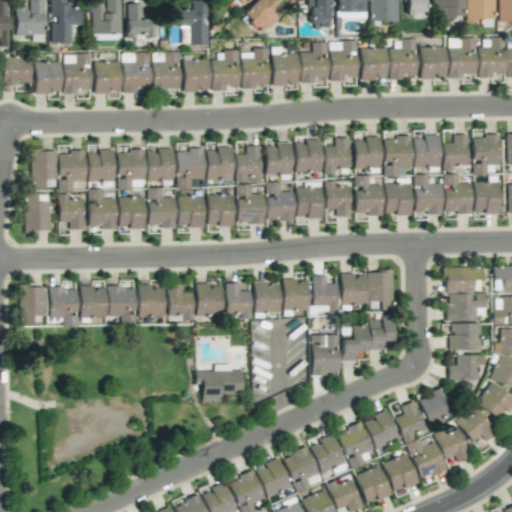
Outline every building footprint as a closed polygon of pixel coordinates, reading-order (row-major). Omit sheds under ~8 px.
[(12,8),(12,35),(42,35),(40,0),(26,0),(26,8),(12,8)] [(65,0),(47,0),(49,43),(68,43),(68,25),(78,24),(77,6),(65,7),(65,0)] [(120,33),(118,0),(102,0),(102,6),(88,6),(89,34),(120,33)] [(175,10),(175,26),(185,26),(186,46),(206,45),(205,25),(199,25),(199,16),(204,16),(204,0),(189,1),(189,9),(175,10)] [(258,34),(275,18),(268,10),(278,1),(277,0),(253,0),(239,13),(258,34)] [(326,0),(303,0),(304,6),(307,6),(307,25),(327,25),(326,0)] [(363,11),(363,0),(333,0),(334,12),(363,11)] [(395,0),(366,0),(367,22),(396,21),(395,0)] [(402,0),(402,14),(424,13),(423,0),(402,0)] [(459,0),(430,0),(431,17),(460,17),(459,0)] [(462,0),(463,20),(492,19),(491,0),(462,0)] [(511,25),(511,0),(495,0),(495,22),(509,22),(509,26),(511,25)] [(123,38),(152,38),(152,19),(138,18),(138,4),(124,3),(123,38)] [(472,38),(444,38),(445,77),(473,77),(472,38)] [(502,73),(502,48),(500,48),(500,38),(479,38),(479,47),(474,47),(475,78),(489,78),(489,74),(502,73)] [(386,78),(413,77),(413,39),(391,40),(392,49),(385,49),(386,78)] [(325,41),(326,80),(354,79),(353,41),(325,41)] [(325,87),(324,42),(309,42),(309,52),(296,52),(297,83),(311,83),(311,87),(325,87)] [(443,46),(416,47),(417,78),(443,78),(443,46)] [(264,48),(249,48),(249,52),(237,52),(237,88),(252,88),(252,85),(265,85),(264,48)] [(384,48),(357,48),(357,79),(383,79),(384,48)] [(503,79),(511,78),(511,48),(503,48),(503,79)] [(207,90),(222,91),(222,86),(235,87),(236,50),(220,50),(220,60),(208,60),(207,90)] [(119,92),(147,91),(146,52),(118,53),(119,92)] [(87,90),(87,54),(60,53),(59,93),(74,94),(74,90),(87,90)] [(268,85),(294,85),(294,55),(268,54),(268,85)] [(28,82),(27,56),(0,56),(0,85),(14,85),(14,82),(28,82)] [(179,93),(205,93),(206,60),(180,59),(179,93)] [(57,61),(31,62),(31,95),(46,94),(46,91),(58,91),(57,61)] [(91,94),(105,94),(105,98),(117,98),(116,61),(90,61),(91,94)] [(511,133),(503,134),(503,163),(511,162),(511,133)] [(439,143),(440,171),(452,170),(452,166),(465,165),(464,135),(449,135),(450,143),(439,143)] [(497,165),(496,135),(469,136),(470,175),(483,175),(483,165),(497,165)] [(380,176),(395,176),(395,167),(408,166),(407,136),(393,136),(393,138),(380,139),(380,176)] [(321,171),(346,170),(346,137),(331,138),(331,146),(321,146),(321,171)] [(377,138),(351,137),(350,167),(376,168),(377,138)] [(317,139),(291,140),(292,172),(318,172),(317,139)] [(262,175),(288,174),(288,143),(261,144),(262,175)] [(232,182),(257,181),(256,145),(242,146),(242,154),(232,154),(232,182)] [(84,181),(110,182),(110,148),(92,148),(92,153),(84,152),(84,181)] [(144,181),(169,180),(169,148),(143,148),(144,181)] [(203,179),(229,179),(228,148),(202,148),(203,179)] [(29,188),(54,187),(53,149),(27,150),(29,188)] [(200,149),(173,150),(173,176),(173,189),(188,189),(188,179),(200,178),(200,149)] [(81,150),(66,150),(67,154),(54,154),(55,191),(69,190),(69,181),(82,180),(81,150)] [(141,150),(114,151),(114,189),(141,188),(141,150)] [(425,174),(410,175),(411,213),(439,213),(438,183),(425,184),(425,174)] [(455,174),(440,174),(441,213),(468,212),(468,183),(455,183),(455,174)] [(379,214),(379,185),(366,185),(366,175),(351,176),(351,214),(379,214)] [(347,216),(346,185),(332,186),(332,181),(321,181),(322,209),(332,209),(332,217),(347,216)] [(276,182),(262,183),(263,221),(290,220),(289,191),(277,191),(276,182)] [(495,182),(469,183),(470,211),(483,211),(483,214),(497,214),(495,182)] [(407,183),(380,184),(381,215),(407,214),(407,183)] [(260,223),(260,193),(247,193),(247,185),(233,185),(233,223),(260,223)] [(292,187),(292,224),(305,224),(305,219),(319,219),(318,187),(292,187)] [(172,228),(171,197),(158,197),(158,188),(144,188),(144,225),(157,224),(157,228),(172,228)] [(112,198),(99,198),(99,189),(84,189),(85,226),(99,226),(99,229),(112,229),(112,198)] [(47,231),(46,202),(33,202),(33,193),(21,193),(22,232),(47,231)] [(65,230),(81,230),(80,199),(65,199),(65,194),(55,194),(55,222),(65,222),(65,230)] [(204,226),(230,225),(229,194),(203,195),(204,226)] [(199,226),(200,196),(174,195),(173,226),(199,226)] [(114,228),(140,228),(141,197),(115,197),(114,228)] [(490,292),(511,291),(511,266),(490,267),(490,292)] [(440,268),(441,292),(479,291),(478,267),(440,268)] [(389,271),(364,271),(364,308),(390,308),(389,271)] [(362,273),(337,274),(337,305),(363,304),(362,273)] [(334,312),(334,284),(323,283),(323,275),(309,275),(309,306),(305,306),(305,312),(334,312)] [(279,310),(305,310),(305,282),(292,282),(292,278),(278,279),(279,310)] [(264,281),(250,281),(249,312),(276,312),(277,284),(264,284),(264,281)] [(218,287),(205,286),(205,283),(192,283),(192,316),(218,316),(218,287)] [(223,318),(247,317),(247,291),(236,291),(236,283),(222,283),(223,318)] [(164,315),(180,315),(180,320),(189,320),(190,292),(179,292),(179,285),(165,284),(164,315)] [(41,285),(16,286),(17,325),(29,325),(29,316),(42,316),(41,285)] [(132,325),(131,288),(119,288),(119,285),(103,286),(104,316),(115,316),(116,325),(132,325)] [(160,285),(135,285),(134,316),(160,317),(160,285)] [(76,318),(103,318),(102,286),(76,287),(76,318)] [(59,326),(74,326),(73,287),(45,288),(46,318),(59,317),(59,326)] [(444,321),(473,320),(472,307),(483,307),(482,293),(443,294),(444,321)] [(490,324),(511,323),(511,296),(499,296),(499,309),(489,309),(490,324)] [(338,361),(352,361),(352,350),(380,350),(380,340),(391,340),(391,318),(364,318),(364,325),(347,325),(347,339),(338,339),(338,361)] [(446,323),(446,350),(477,350),(477,324),(446,323)] [(511,329),(498,327),(495,343),(491,342),(490,352),(511,355),(511,329)] [(336,335),(308,334),(308,375),(335,375),(336,335)] [(481,355),(453,355),(453,365),(445,365),(445,379),(475,380),(475,366),(481,366),(481,355)] [(511,361),(495,355),(486,379),(511,388),(511,361)] [(238,370),(227,370),(227,365),(210,365),(210,371),(191,371),(191,385),(198,385),(198,402),(219,402),(219,396),(238,396),(238,370)] [(511,401),(511,396),(485,383),(473,406),(497,418),(501,410),(507,412),(511,401)] [(440,388),(415,398),(426,424),(451,414),(440,388)] [(422,429),(410,401),(397,406),(400,414),(391,418),(401,443),(411,439),(409,435),(422,429)] [(477,435),(483,441),(494,431),(473,409),(464,417),(460,413),(450,422),(462,436),(463,435),(469,442),(477,435)] [(372,449),(396,439),(383,410),(359,420),(372,449)] [(361,464),(357,454),(369,450),(358,422),(333,432),(347,469),(361,464)] [(431,433),(441,460),(451,456),(453,462),(465,457),(455,429),(441,434),(439,430),(431,433)] [(443,470),(429,433),(403,443),(417,480),(443,470)] [(340,464),(329,434),(315,439),(317,443),(307,446),(317,473),(340,464)] [(314,474),(304,447),(279,457),(293,493),(306,488),(303,478),(314,474)] [(378,464),(392,494),(416,483),(402,453),(378,464)] [(288,487),(274,457),(262,463),(263,466),(252,471),(264,498),(288,487)] [(351,476),(363,503),(373,498),(375,501),(388,494),(374,465),(351,476)] [(224,482),(237,511),(251,511),(252,511),(249,503),(261,498),(250,471),(224,482)] [(347,475),(323,484),(333,510),(343,506),(345,511),(346,511),(359,508),(347,475)] [(298,498),(302,511),(329,511),(323,490),(298,498)] [(202,511),(195,495),(170,505),(172,511),(202,511)] [(298,511),(292,497),(281,501),(283,507),(270,511),(298,511)]
